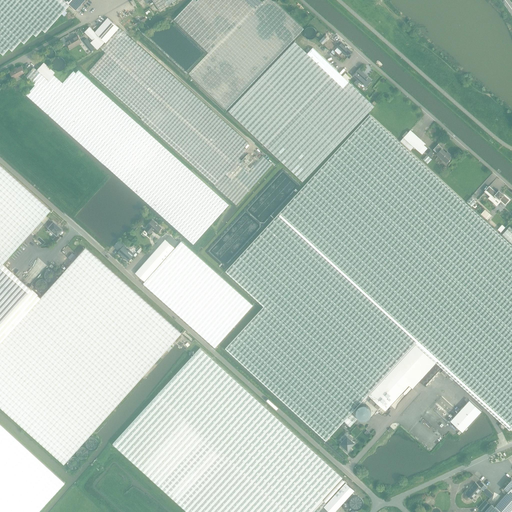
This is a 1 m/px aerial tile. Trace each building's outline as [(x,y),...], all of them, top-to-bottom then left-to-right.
[(0,0),(0,52),(2,55),(9,48),(12,51),(20,41),(23,44),(33,33),(36,36),(42,29),(45,32),(61,14),(64,10),(69,5),(63,0),(0,0)] [(63,0),(69,5),(75,10),(79,6),(79,7),(81,4),(84,0),(63,0)] [(151,0),(160,11),(168,6),(167,5),(163,0),(151,0)] [(192,0),(173,20),(176,22),(208,53),(188,74),(226,110),(304,29),(273,0),(264,0),(262,2),(255,9),(245,0),(197,0),(196,2),(194,0),(192,0)] [(245,0),(255,9),(262,2),(260,0),(245,0)] [(108,18),(95,32),(105,42),(119,28),(108,18)] [(98,50),(100,47),(105,42),(95,32),(90,27),(85,32),(93,40),(91,42),(98,50)] [(141,119),(176,150),(215,185),(214,186),(236,205),(272,165),(263,156),(259,159),(250,169),(241,161),(239,158),(246,150),(244,148),(248,143),(176,78),(139,46),(119,28),(105,42),(100,47),(101,48),(100,48),(106,53),(89,71),(119,97),(142,118),(141,119)] [(81,43),(78,36),(66,42),(70,49),(81,43)] [(87,38),(83,41),(91,52),(95,49),(87,38)] [(228,111),(302,182),(369,112),(307,53),(295,42),(228,111)] [(337,48),(335,51),(339,55),(342,51),(348,57),(352,52),(349,49),(349,47),(348,45),(346,46),(342,43),(337,48)] [(374,106),(348,81),(348,80),(350,77),(345,73),(343,76),(313,48),(307,53),(369,112),(374,106)] [(64,67),(64,66),(64,65),(63,64),(62,63),(61,62),(60,61),(58,61),(57,61),(56,61),(54,62),(53,64),(53,65),(53,66),(53,68),(54,70),(55,71),(56,71),(58,72),(59,72),(61,71),(62,70),(63,69),(63,68),(64,67)] [(35,86),(27,95),(32,99),(53,75),(55,73),(44,63),(37,70),(34,67),(25,77),(35,86)] [(25,73),(22,66),(9,73),(13,79),(25,73)] [(359,68),(353,75),(359,81),(359,82),(356,80),(354,83),(360,88),(363,84),(365,87),(371,80),(359,68)] [(131,189),(176,229),(193,245),(229,205),(176,157),(176,156),(138,123),(138,124),(104,93),(79,70),(74,75),(72,73),(63,83),(53,75),(32,99),(56,122),(131,189)] [(305,184),(225,271),(264,306),(225,348),(326,441),(345,421),(350,426),(357,418),(352,413),(369,395),(416,344),(436,363),(419,381),(425,386),(442,367),(506,427),(510,430),(511,427),(511,244),(502,235),(400,141),(369,113),(305,184)] [(410,130),(403,137),(400,141),(410,150),(413,147),(422,155),(427,148),(424,145),(425,144),(410,130)] [(446,163),(452,156),(447,152),(446,153),(442,149),(443,148),(438,144),(433,150),(437,153),(437,154),(446,163)] [(247,154),(241,161),(250,169),(259,159),(256,156),(253,159),(247,154)] [(427,155),(423,159),(428,164),(432,159),(427,155)] [(0,266),(3,264),(24,240),(30,233),(33,236),(43,223),(44,224),(49,218),(46,216),(50,210),(51,210),(0,164),(0,266)] [(489,187),(485,191),(491,196),(489,198),(493,202),(496,200),(500,203),(501,201),(505,204),(507,201),(508,202),(511,199),(508,197),(507,198),(503,195),(501,193),(502,193),(499,191),(497,193),(489,187)] [(471,197),(467,202),(472,207),(476,201),(471,197)] [(488,220),(491,216),(492,216),(485,209),(481,214),(488,220)] [(149,234),(153,231),(156,234),(161,228),(152,220),(148,226),(148,227),(143,232),(146,234),(148,233),(149,234)] [(56,235),(52,239),(55,242),(59,237),(56,235),(61,229),(53,222),(48,228),(56,235)] [(508,228),(502,235),(511,244),(511,228),(510,226),(508,228)] [(136,273),(145,282),(175,248),(166,239),(136,273)] [(114,246),(117,248),(120,251),(118,252),(129,261),(134,255),(124,246),(125,245),(119,240),(114,246)] [(145,282),(143,284),(215,348),(253,305),(182,241),(175,248),(145,282)] [(0,409),(62,465),(181,333),(85,248),(77,257),(72,262),(40,297),(0,342),(0,409)] [(72,253),(68,258),(72,262),(77,257),(72,253)] [(0,342),(40,297),(12,272),(12,270),(11,269),(9,269),(3,264),(0,266),(0,342)] [(416,344),(369,395),(385,411),(386,411),(409,385),(413,389),(419,381),(436,363),(416,344)] [(318,511),(321,509),(323,507),(345,483),(346,482),(248,393),(200,348),(112,444),(162,489),(176,501),(187,511),(318,511)] [(481,411),(470,400),(450,420),(462,432),(481,411)] [(1,425),(0,426),(0,511),(37,511),(64,483),(35,456),(2,426),(1,425)] [(354,443),(351,440),(353,438),(347,433),(342,438),(344,440),(340,444),(345,448),(344,449),(348,453),(351,449),(350,448),(354,443)] [(489,506),(483,511),(510,511),(511,511),(511,479),(503,488),(508,492),(495,507),(494,506),(491,511),(486,511),(490,506),(489,506)] [(328,511),(334,511),(354,491),(345,483),(323,507),(328,511)] [(467,490),(465,493),(466,494),(465,494),(466,495),(465,497),(465,498),(465,499),(466,500),(467,500),(468,500),(469,500),(471,499),(476,494),(477,495),(482,489),(481,489),(481,488),(475,483),(468,490),(467,490)] [(484,491),(483,492),(490,498),(494,494),(486,488),(484,491)] [(485,500),(478,508),(483,511),(489,504),(485,500)]
